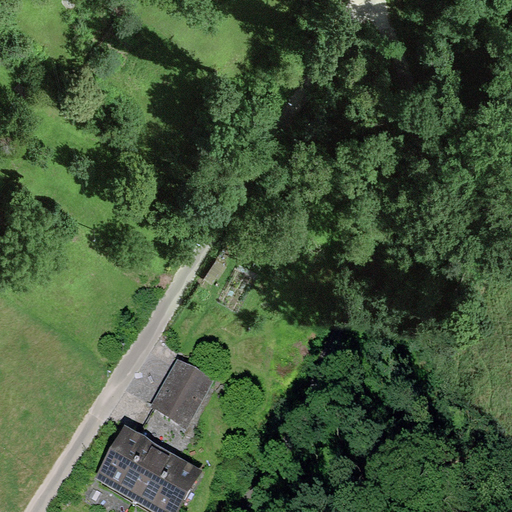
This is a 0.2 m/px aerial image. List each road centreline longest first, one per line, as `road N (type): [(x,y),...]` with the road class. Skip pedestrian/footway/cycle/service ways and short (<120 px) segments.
road 1 (track): [(33,511),(380,0)]
road 2 (track): [(244,511),(325,368),(391,203),(421,101),(409,58),(378,3)]
